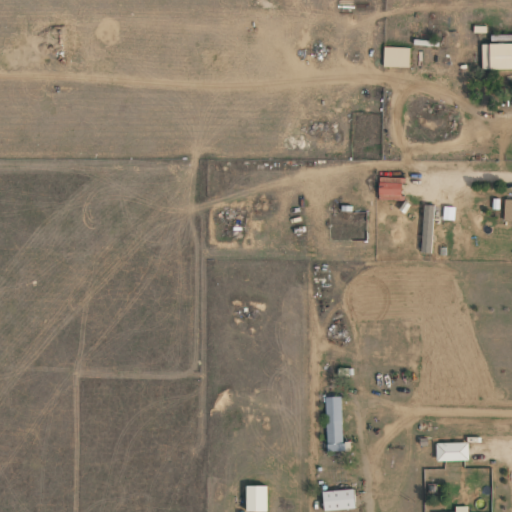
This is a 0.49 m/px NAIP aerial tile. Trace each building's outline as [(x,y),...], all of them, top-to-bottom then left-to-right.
[(511,43),(482,44),(482,69),(511,68),(511,43)] [(383,66),(409,67),(410,47),(384,47),(383,66)] [(379,199),(402,200),(403,177),(379,177),(379,199)] [(432,253),(434,205),(424,205),(421,252),(432,253)] [(325,397),(327,451),(350,451),(349,443),(342,443),(341,396),(325,397)] [(436,443),(437,461),(469,460),(468,442),(436,443)] [(267,486),(246,485),(246,511),(266,511),(267,486)] [(356,508),(353,488),(322,492),(325,511),(356,508)]
